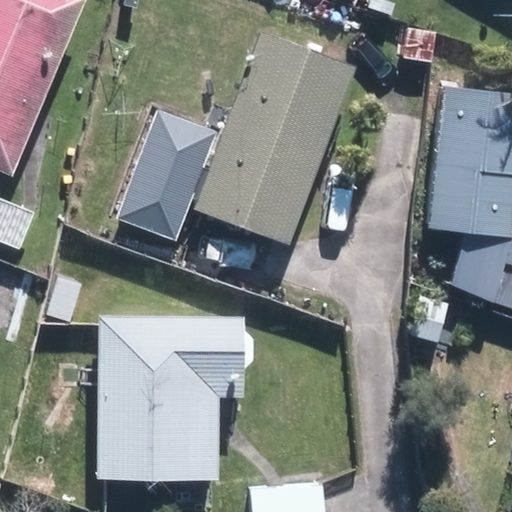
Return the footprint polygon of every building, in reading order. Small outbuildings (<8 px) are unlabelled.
[(0,0),(0,173),(11,177),(84,0),(0,0)] [(286,245),(353,67),(258,32),(191,210),(286,245)] [(511,92),(440,85),(424,227),(509,237),(511,211),(511,92)] [(215,127),(154,105),(113,219),(174,241),(215,127)] [(35,214),(0,199),(0,240),(20,249),(35,214)] [(511,268),(509,268),(496,304),(511,309),(511,268)] [(93,311),(92,474),(214,475),(215,393),(238,393),(238,312),(93,311)] [(318,511),(318,482),(249,484),(249,511),(318,511)]
